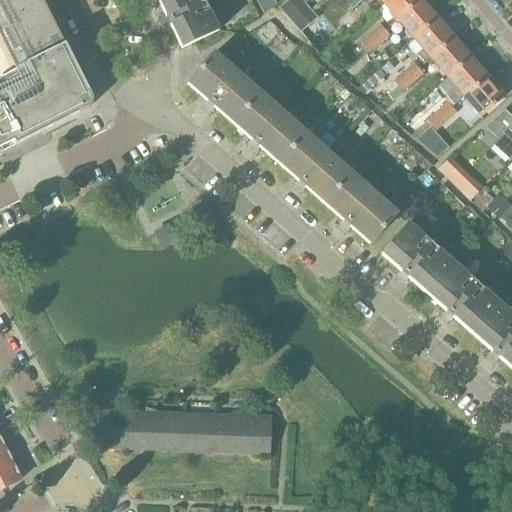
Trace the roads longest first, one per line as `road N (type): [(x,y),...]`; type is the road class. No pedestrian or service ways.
road 1 (residential): [(511,414),(476,377),(333,270),(309,234),(155,104)]
road 2 (residential): [(0,199),(143,127),(155,104)]
road 3 (residential): [(75,479),(0,352)]
road 4 (residential): [(72,0),(111,80),(155,104)]
